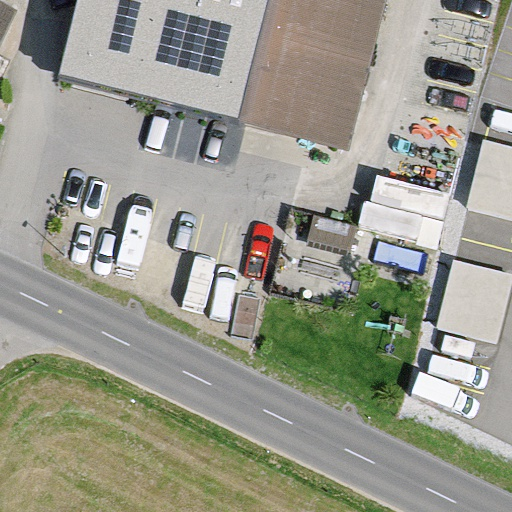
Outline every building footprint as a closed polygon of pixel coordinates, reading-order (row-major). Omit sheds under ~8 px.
[(0,0),(0,53),(19,9),(0,0)] [(333,154),(373,0),(72,0),(71,7),(166,32),(146,105),(333,154)] [(511,215),(511,136),(485,131),(469,206),(511,215)] [(370,197),(363,221),(435,241),(442,217),(370,197)] [(511,266),(457,253),(439,323),(498,339),(511,286),(511,266)]
